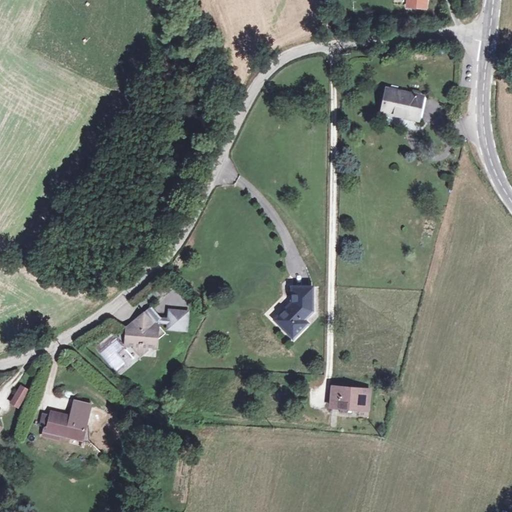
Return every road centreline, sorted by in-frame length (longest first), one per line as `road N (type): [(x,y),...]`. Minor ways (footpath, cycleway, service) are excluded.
road 1 (unclassified): [(488,40),(343,42),(267,73),(173,248),(70,333),(0,363)]
road 2 (tertiary): [(511,206),(482,136),(488,40)]
